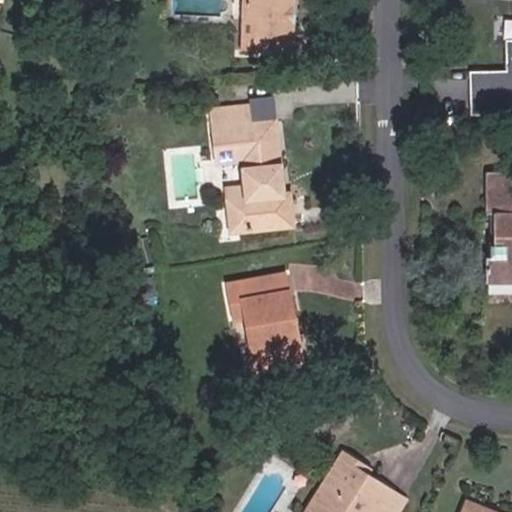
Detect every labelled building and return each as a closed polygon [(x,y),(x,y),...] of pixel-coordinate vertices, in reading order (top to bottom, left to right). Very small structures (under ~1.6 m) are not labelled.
[(245,0),(249,54),(298,51),(294,0),(245,0)] [(511,61),(486,60),(484,81),(511,82),(511,61)] [(429,124),(446,126),(447,108),(428,108),(429,124)] [(231,127),(257,124),(256,110),(229,112),(231,127)] [(241,232),(301,226),(299,196),(281,197),(280,187),(290,186),(283,121),(257,124),(231,127),(229,112),(215,114),(222,163),(249,160),(252,187),(253,200),(237,201),(241,232)] [(511,168),(499,169),(500,215),(504,215),(504,232),(508,234),(508,241),(505,245),(505,255),(501,255),(502,282),(511,281),(511,168)] [(237,201),(253,200),(252,187),(236,189),(237,201)] [(278,303),(303,296),(298,280),(273,286),(278,303)] [(312,369),(303,332),(311,330),(303,296),(278,303),(273,286),(241,295),(246,314),(259,311),(263,327),(277,379),(312,369)] [(250,330),(263,327),(259,311),(246,314),(250,330)] [(312,369),(321,367),(311,330),(303,332),(312,369)] [(395,511),(407,493),(392,484),(381,478),(386,469),(358,452),(331,496),(358,511),(395,511)] [(392,484),(398,476),(386,469),(381,478),(392,484)] [(395,511),(411,511),(419,500),(407,493),(395,511)] [(511,511),(484,501),(479,511),(511,511)]
